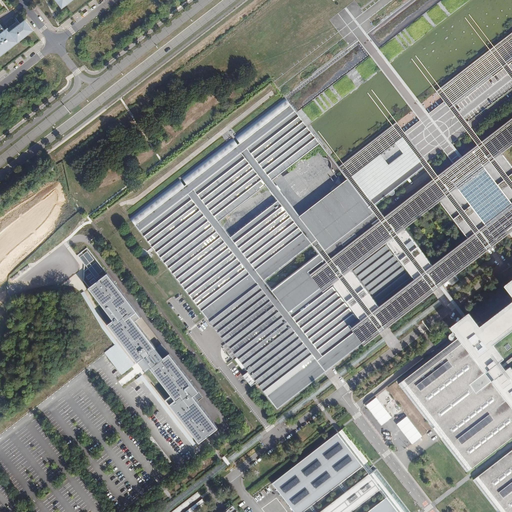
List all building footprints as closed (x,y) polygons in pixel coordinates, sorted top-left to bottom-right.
[(0,56),(33,30),(25,20),(20,24),(17,20),(4,30),(4,31),(2,28),(1,29),(0,28),(0,56)] [(511,34),(480,60),(482,62),(489,72),(511,54),(511,34)] [(482,62),(480,60),(437,91),(445,102),(449,98),(444,92),(482,62)] [(430,113),(453,143),(468,131),(472,128),(468,123),(459,112),(497,82),(493,77),(489,72),(482,62),(444,92),(449,98),(445,102),(443,103),(430,113)] [(468,123),(500,99),(503,103),(511,96),(511,63),(493,77),(497,82),(459,112),(468,123)] [(394,194),(395,193),(395,191),(394,189),(411,175),(403,165),(420,152),(428,162),(444,150),(421,120),(406,132),(401,136),(396,129),(346,168),(351,174),(348,177),(340,166),(308,126),(298,112),(285,96),(235,134),(239,140),(237,142),(233,136),(181,175),(186,181),(184,183),(179,177),(129,216),(277,406),(364,339),(364,338),(379,327),(381,330),(385,326),(383,323),(431,286),(433,289),(439,285),(437,282),(485,245),(487,248),(491,244),(489,242),(506,228),(509,226),(511,224),(511,223),(511,121),(440,177),(435,181),(387,219),(382,222),(370,207),(375,203),(389,193),(390,194),(391,195),(393,195),(394,194)] [(426,117),(421,120),(444,150),(449,146),(453,143),(430,113),(426,117)] [(406,132),(397,122),(343,163),(346,168),(396,129),(401,136),(406,132)] [(478,135),(472,128),(468,131),(473,138),(478,135)] [(459,152),(453,143),(449,146),(444,150),(451,158),(454,162),(462,155),(459,152)] [(403,165),(411,175),(423,166),(428,162),(420,152),(403,165)] [(440,177),(428,162),(423,166),(435,181),(440,177)] [(387,219),(375,203),(370,207),(382,222),(387,219)] [(511,240),(501,249),(504,253),(511,246),(511,240)] [(493,261),(490,258),(451,288),(454,292),(493,261)] [(511,302),(480,328),(469,314),(445,332),(454,343),(399,385),(467,473),(511,438),(511,451),(473,480),(497,511),(511,511),(511,280),(504,287),(511,297),(511,302)] [(440,303),(436,299),(392,333),(396,338),(440,303)] [(386,342),(382,338),(339,372),(342,376),(386,342)] [(331,381),(328,378),(276,418),(278,421),(331,381)] [(386,390),(361,409),(371,422),(376,419),(381,426),(402,410),(386,390)] [(413,444),(423,436),(408,416),(397,424),(413,444)] [(402,511),(340,431),(274,484),(295,511),(402,511)] [(261,436),(258,432),(226,457),(229,460),(261,436)]
